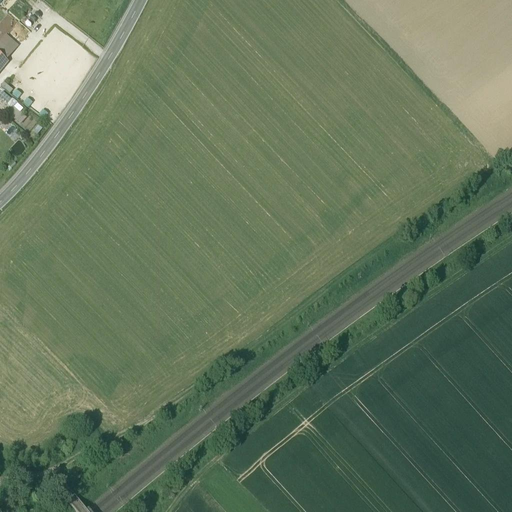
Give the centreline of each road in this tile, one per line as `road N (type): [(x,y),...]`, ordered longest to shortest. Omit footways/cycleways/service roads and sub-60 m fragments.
road 1 (track): [(511,171),(173,416),(91,455),(54,487)]
road 2 (track): [(511,250),(314,393),(181,511)]
road 3 (secondary): [(0,199),(77,105),(140,0)]
road 4 (track): [(507,173),(341,0)]
